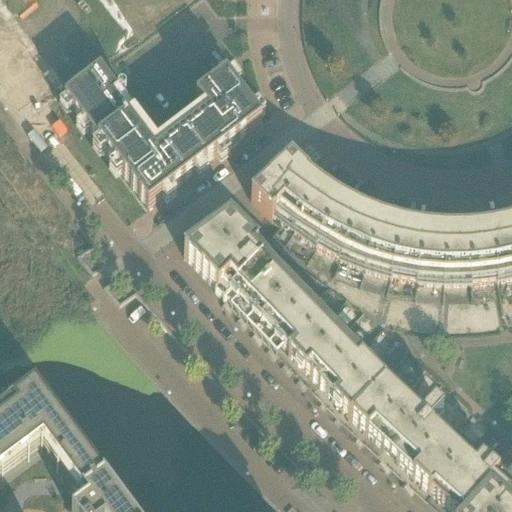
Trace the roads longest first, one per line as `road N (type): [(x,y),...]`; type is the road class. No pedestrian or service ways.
road 1 (residential): [(378,508),(133,255)]
road 2 (residential): [(300,511),(87,283)]
road 3 (residential): [(133,255),(316,121)]
road 4 (unclassified): [(0,73),(133,255)]
road 5 (residential): [(316,121),(341,147),(397,179),(469,189),(511,177)]
road 6 (residential): [(282,0),(286,55),(316,121)]
